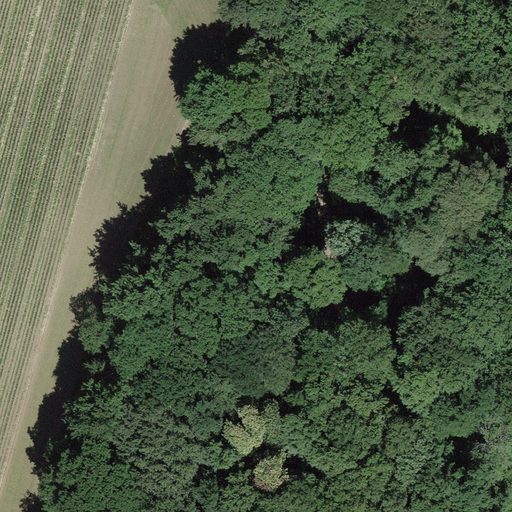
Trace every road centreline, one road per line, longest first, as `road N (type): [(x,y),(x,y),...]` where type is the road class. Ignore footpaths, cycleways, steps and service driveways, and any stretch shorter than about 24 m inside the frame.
road 1 (track): [(350,0),(323,175),(343,313),(371,415),(433,511)]
road 2 (track): [(323,175),(236,0)]
